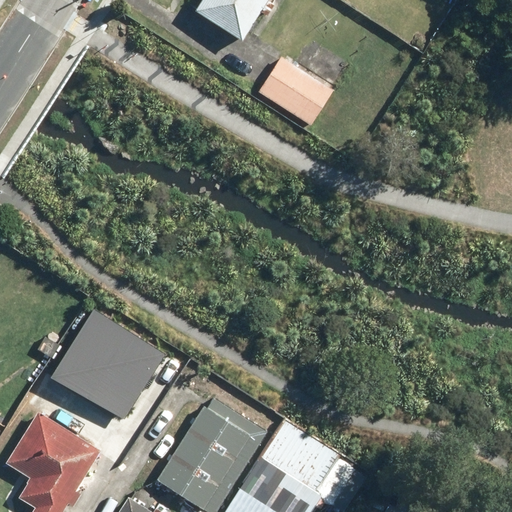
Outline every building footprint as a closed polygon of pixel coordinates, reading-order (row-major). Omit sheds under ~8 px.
[(201,0),(193,13),(236,42),(264,0),(201,0)] [(330,88),(279,57),(256,96),(308,126),(330,88)] [(22,149),(0,134),(0,150),(15,160),(22,149)] [(161,356),(88,311),(44,381),(117,427),(161,356)] [(60,341),(44,332),(32,355),(47,363),(60,341)] [(210,395),(154,482),(200,511),(215,511),(267,432),(210,395)] [(28,511),(61,511),(65,506),(71,508),(83,486),(80,484),(97,454),(35,412),(2,465),(26,481),(17,500),(30,510),(28,511)] [(334,511),(342,511),(370,472),(283,417),(235,489),(270,511),(300,511),(311,496),(334,511)] [(365,493),(353,511),(354,511),(378,511),(383,505),(365,493)] [(146,511),(124,498),(115,511),(146,511)]
